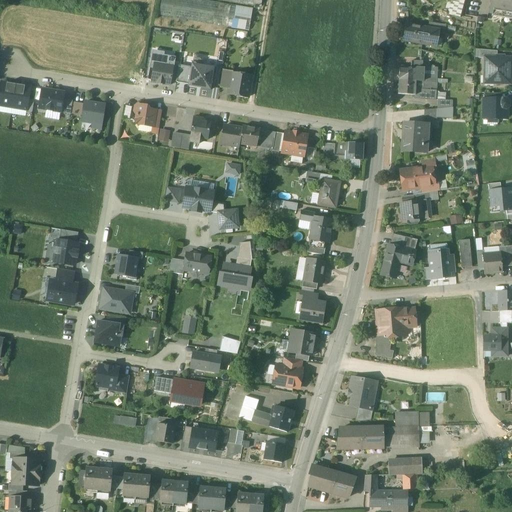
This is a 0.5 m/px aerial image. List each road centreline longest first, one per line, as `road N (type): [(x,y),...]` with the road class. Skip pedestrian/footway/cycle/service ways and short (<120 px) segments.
road 1 (residential): [(378,133),(120,90)]
road 2 (residential): [(60,442),(297,481)]
road 3 (residential): [(334,361),(475,380),(485,426),(511,434)]
road 4 (unclassified): [(353,298),(378,133)]
road 5 (residential): [(353,298),(511,285)]
road 6 (residential): [(76,352),(106,206)]
road 7 (unclassified): [(378,133),(385,0)]
road 8 (unclassified): [(297,481),(334,361)]
